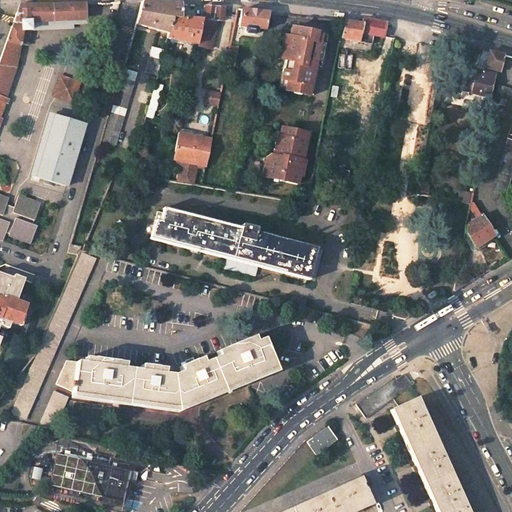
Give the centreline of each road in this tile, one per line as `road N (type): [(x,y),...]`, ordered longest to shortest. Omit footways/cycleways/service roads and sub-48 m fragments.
road 1 (primary): [(432,329),(294,426),(214,511)]
road 2 (secondary): [(511,42),(393,8),(326,0)]
road 3 (unclassified): [(432,329),(511,482)]
